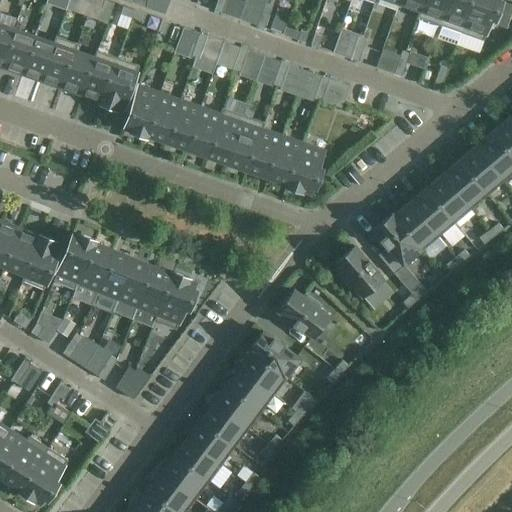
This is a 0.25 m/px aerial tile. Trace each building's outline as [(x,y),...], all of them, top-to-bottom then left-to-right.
[(222,13),(226,2),(220,0),(217,0),(214,11),(222,13)] [(399,0),(398,3),(419,11),(417,18),(418,18),(423,0),(399,0)] [(423,0),(418,18),(439,25),(448,0),(423,0)] [(448,0),(439,25),(461,33),(472,0),(448,0)] [(506,28),(511,10),(511,4),(501,1),(502,1),(499,0),(472,0),(461,33),(483,41),(490,22),(506,28)] [(269,17),(273,6),(265,3),(261,14),(269,17)] [(131,18),(134,10),(123,6),(120,14),(131,18)] [(134,10),(131,18),(143,22),(146,14),(134,10)] [(272,23),(284,28),(289,15),(276,11),(272,23)] [(265,28),(269,17),(261,14),(257,26),(265,28)] [(165,34),(169,23),(161,20),(157,31),(165,34)] [(0,66),(13,29),(0,24),(0,66)] [(300,32),(297,40),(305,42),(309,31),(301,28),(300,32)] [(21,73),(34,36),(13,29),(0,66),(21,73)] [(203,47),(207,36),(199,33),(195,45),(203,47)] [(315,33),(311,45),(318,47),(322,36),(315,33)] [(41,80),(56,37),(55,36),(53,43),(34,36),(21,73),(41,80)] [(362,50),(366,39),(359,36),(355,47),(362,50)] [(61,88),(77,44),(56,37),(41,80),(61,88)] [(77,44),(61,88),(82,95),(97,51),(96,51),(94,57),(75,51),(78,44),(77,44)] [(199,59),(203,47),(195,45),(191,56),(199,59)] [(244,62),(248,50),(240,47),(236,59),(244,62)] [(358,61),(362,50),(355,47),(351,59),(358,61)] [(97,51),(82,95),(101,102),(100,104),(101,104),(118,58),(97,51)] [(406,63),(409,54),(402,51),(398,63),(405,65),(406,63)] [(410,52),(409,54),(406,63),(423,69),(427,57),(410,52)] [(118,58),(101,104),(116,109),(117,107),(123,109),(139,66),(118,58)] [(240,73),(244,62),(236,59),(232,70),(240,73)] [(284,76),(288,65),(281,62),(277,73),(284,76)] [(401,76),(405,65),(398,63),(394,74),(401,76)] [(445,79),(448,68),(441,65),(437,76),(445,79)] [(281,87),(284,76),(277,73),(273,85),(281,87)] [(329,79),(321,76),(318,87),(325,90),(329,79)] [(441,90),(445,79),(437,76),(433,88),(441,90)] [(144,136),(159,94),(138,86),(124,127),(131,129),(130,131),(144,136)] [(321,102),(325,90),(318,87),(314,99),(321,102)] [(166,141),(180,101),(159,94),(144,136),(145,137),(146,134),(166,141)] [(180,101),(166,141),(186,148),(200,108),(180,101)] [(200,108),(186,148),(206,156),(223,108),(222,108),(220,115),(200,108)] [(223,108),(206,156),(227,163),(243,116),(223,108)] [(243,116),(227,163),(247,170),(264,123),(243,116)] [(511,123),(508,119),(491,133),(511,157),(511,123)] [(264,123),(247,170),(267,177),(282,137),(262,130),(265,123),(264,123)] [(511,174),(511,157),(491,133),(475,147),(504,181),(511,174)] [(282,137),(267,177),(287,184),(286,186),(287,186),(302,144),(282,137)] [(302,144),(287,186),(301,191),(302,189),(309,192),(311,186),(315,187),(322,169),(318,167),(324,151),(302,144)] [(504,181),(475,147),(458,161),(487,196),(504,181)] [(487,196),(458,161),(442,175),(471,209),(487,196)] [(471,209),(442,175),(425,189),(454,223),(471,209)] [(454,223),(425,189),(409,203),(438,237),(454,223)] [(438,237),(409,203),(393,216),(391,214),(391,215),(421,251),(438,237)] [(421,251),(391,215),(373,230),(381,239),(379,240),(386,247),(378,255),(394,274),(404,265),(403,264),(419,250),(421,252),(421,251)] [(0,264),(5,266),(20,230),(0,221),(0,264)] [(493,237),(503,230),(498,223),(489,230),(493,237)] [(20,230),(5,266),(24,274),(21,281),(22,281),(41,236),(40,235),(39,237),(20,230)] [(493,237),(489,230),(479,238),(484,244),(493,237)] [(56,273),(77,282),(94,240),(81,235),(80,237),(72,234),(68,245),(56,273)] [(41,236),(22,281),(43,289),(61,246),(54,244),(55,242),(41,236)] [(97,290),(113,250),(94,243),(95,241),(94,240),(77,282),(97,290)] [(375,268),(368,260),(366,261),(354,246),(351,249),(351,248),(336,260),(337,261),(334,263),(342,272),(338,275),(350,289),(354,286),(362,296),(382,279),(374,269),(375,268)] [(117,298),(133,259),(113,250),(97,290),(117,298)] [(460,264),(469,256),(464,250),(455,257),(460,264)] [(460,264),(455,257),(445,265),(451,271),(460,264)] [(137,306),(153,267),(133,259),(117,298),(137,306)] [(155,321),(174,273),(173,272),(172,274),(153,267),(137,306),(156,314),(154,321),(155,321)] [(174,273),(155,321),(176,330),(185,307),(188,309),(196,291),(192,289),(194,283),(187,280),(188,278),(174,273)] [(411,293),(411,294),(417,300),(427,291),(418,282),(408,291),(411,293)] [(408,291),(404,286),(399,291),(405,298),(411,293),(408,291)] [(303,297),(294,290),(291,293),(280,308),(278,311),(293,323),(292,324),(301,331),(302,329),(312,337),(328,316),(318,309),(321,305),(306,294),(303,297)] [(417,300),(411,294),(402,302),(408,309),(417,300)] [(18,324),(25,329),(31,319),(24,314),(18,324)] [(57,330),(67,337),(75,324),(65,318),(57,330)] [(37,337),(44,327),(37,322),(30,332),(37,337)] [(272,338),(263,331),(249,349),(287,378),(287,377),(286,376),(299,358),(281,345),(282,343),(273,337),(272,338)] [(76,347),(82,337),(76,333),(69,343),(76,347)] [(83,336),(82,337),(76,347),(69,357),(81,365),(95,344),(83,336)] [(69,357),(76,347),(69,343),(62,353),(69,357)] [(102,348),(88,369),(97,376),(104,366),(110,355),(111,354),(102,348)] [(274,395),(287,378),(249,349),(248,350),(250,352),(238,368),(274,395)] [(111,370),(117,360),(110,355),(104,366),(111,370)] [(24,374),(30,364),(24,359),(17,369),(24,374)] [(334,369),(340,375),(348,366),(342,361),(334,369)] [(104,380),(111,370),(104,366),(97,376),(104,380)] [(261,412),(274,395),(238,368),(225,385),(261,412)] [(17,384),(24,374),(17,369),(10,379),(17,384)] [(326,378),(332,384),(340,375),(334,369),(326,378)] [(53,393),(60,397),(63,400),(70,389),(60,383),(53,393)] [(126,394),(133,399),(141,389),(134,384),(126,394)] [(261,412),(225,385),(212,403),(248,430),(261,412)] [(53,407),(60,397),(53,393),(47,403),(53,407)] [(248,430),(212,403),(199,420),(235,447),(248,430)] [(301,417),(309,408),(303,403),(295,412),(301,417)] [(293,426),(301,417),(295,412),(287,421),(293,426)] [(99,423),(109,431),(117,420),(107,413),(99,423)] [(235,447),(199,420),(186,437),(222,464),(235,447)] [(0,425),(0,442),(8,430),(0,425)] [(8,430),(0,442),(0,476),(3,478),(26,442),(8,430)] [(274,450),(281,440),(275,435),(267,444),(274,450)] [(222,464),(186,437),(173,454),(209,482),(222,464)] [(26,442),(3,478),(20,489),(19,491),(20,492),(48,448),(47,447),(43,453),(26,442)] [(266,459),(274,450),(267,444),(260,454),(266,459)] [(48,448),(20,492),(32,500),(33,498),(40,502),(43,497),(47,499),(58,482),(54,480),(67,460),(48,448)] [(209,482),(173,454),(160,472),(196,499),(209,482)] [(185,511),(196,499),(160,472),(147,489),(177,511),(185,511)] [(252,487),(259,477),(252,472),(245,482),(252,487)] [(244,497),(252,487),(245,482),(238,492),(244,497)] [(177,511),(147,489),(134,506),(141,511),(177,511)]
